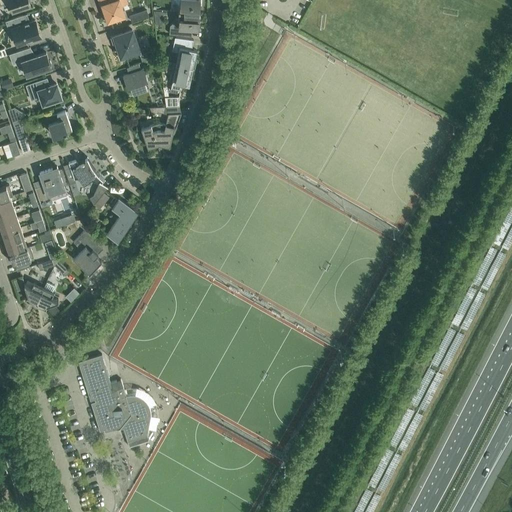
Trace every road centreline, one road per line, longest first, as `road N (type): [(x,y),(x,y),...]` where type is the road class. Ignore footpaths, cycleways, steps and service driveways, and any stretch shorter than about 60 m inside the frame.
road 1 (residential): [(166,188),(82,304),(44,339),(0,359)]
road 2 (residential): [(218,0),(206,80),(166,188)]
road 3 (motorway): [(511,347),(425,511)]
road 4 (residential): [(51,0),(83,93),(102,116)]
road 5 (residential): [(102,116),(105,89),(75,0)]
